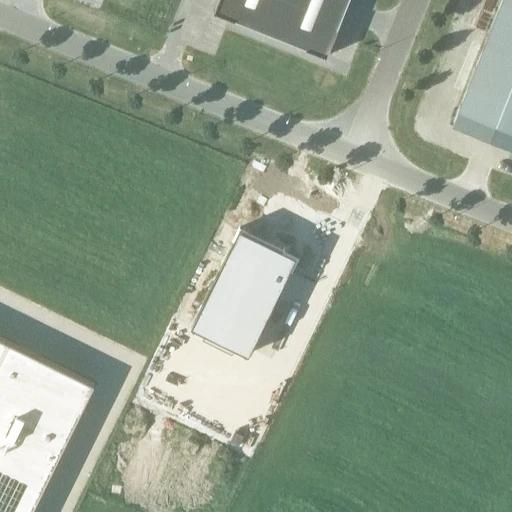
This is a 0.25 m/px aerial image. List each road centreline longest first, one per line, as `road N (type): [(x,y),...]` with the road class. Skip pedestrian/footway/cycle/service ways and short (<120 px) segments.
road 1 (unclassified): [(0,15),(351,156)]
road 2 (unclassified): [(351,156),(511,220)]
road 3 (unclassified): [(351,156),(414,0)]
